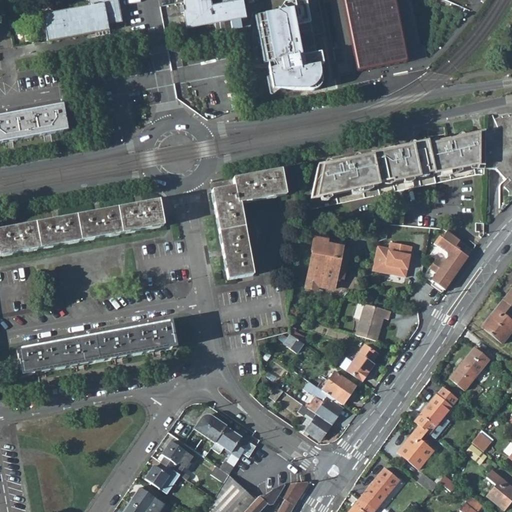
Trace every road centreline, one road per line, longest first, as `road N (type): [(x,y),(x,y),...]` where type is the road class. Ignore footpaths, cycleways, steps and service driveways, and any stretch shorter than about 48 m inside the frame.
road 1 (residential): [(511,81),(197,134)]
road 2 (residential): [(203,165),(511,99)]
road 3 (tertiary): [(333,470),(511,230)]
road 4 (residential): [(212,375),(0,414)]
road 5 (residential): [(199,295),(0,332)]
road 6 (residential): [(212,375),(171,405),(97,511)]
road 7 (residential): [(164,78),(0,107)]
road 8 (residential): [(0,199),(156,175)]
road 9 (residential): [(212,375),(243,414),(333,470)]
road 10 (residential): [(149,144),(0,173)]
